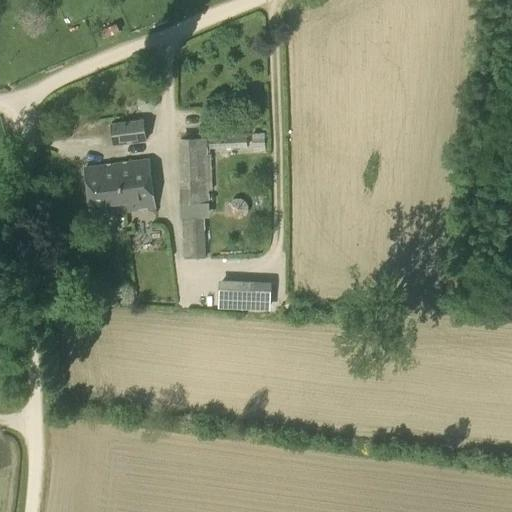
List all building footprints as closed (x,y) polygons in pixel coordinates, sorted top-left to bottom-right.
[(144,111),(151,110),(155,105),(155,98),(149,94),(142,94),(137,99),(138,106),(144,111)] [(114,142),(146,138),(144,120),(112,123),(114,142)] [(265,133),(253,134),(253,146),(265,146),(265,133)] [(209,148),(247,147),(247,137),(209,138),(209,148)] [(183,202),(207,202),(206,139),(182,139),(183,202)] [(106,185),(109,211),(154,205),(148,159),(117,163),(118,179),(115,179),(116,184),(106,185)] [(92,213),(109,211),(106,185),(116,184),(115,179),(118,179),(117,163),(87,167),(92,213)] [(185,259),(205,258),(204,217),(184,217),(185,259)] [(271,282),(219,280),(218,308),(270,310),(271,282)]
